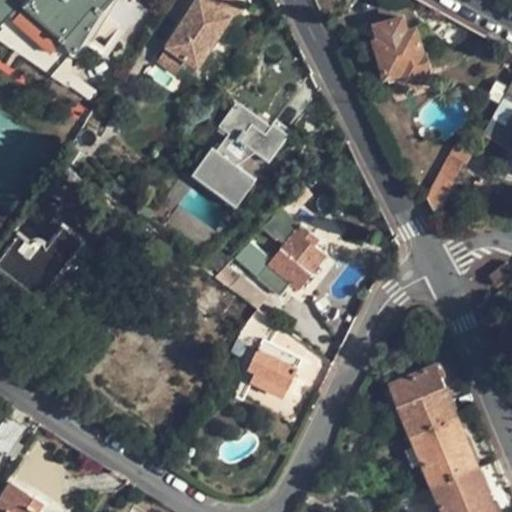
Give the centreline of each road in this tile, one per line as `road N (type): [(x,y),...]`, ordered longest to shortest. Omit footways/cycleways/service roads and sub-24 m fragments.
road 1 (residential): [(430,265),(369,326),(282,502),(264,511)]
road 2 (residential): [(302,0),(430,265)]
road 3 (residential): [(196,511),(0,384)]
road 4 (residential): [(430,265),(511,439)]
